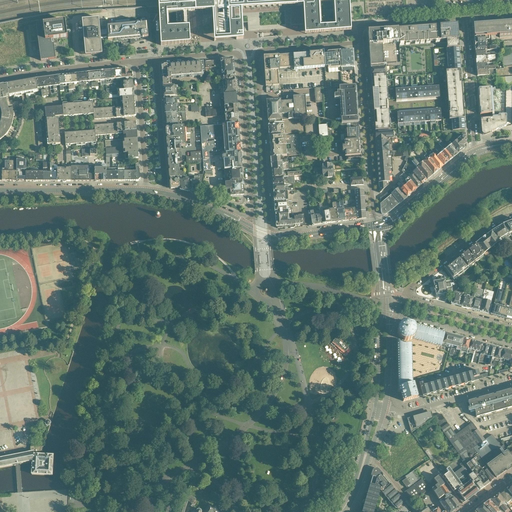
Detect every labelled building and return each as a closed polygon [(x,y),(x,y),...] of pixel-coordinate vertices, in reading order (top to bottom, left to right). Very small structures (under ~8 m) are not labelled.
[(158,0),(158,2),(159,7),(159,13),(161,46),(190,43),(214,42),(215,41),(236,40),(243,39),(260,38),(281,36),(282,36),(304,35),(305,35),(351,31),(349,2),(349,0),(158,0)] [(149,32),(148,23),(142,23),(100,27),(99,18),(82,20),(85,56),(102,54),(101,39),(108,38),(108,41),(110,41),(113,40),(143,38),(143,39),(148,38),(148,32),(149,32)] [(511,19),(477,23),(477,24),(473,24),(474,36),(475,36),(475,37),(489,36),(489,35),(499,35),(500,35),(499,35),(499,36),(511,34),(511,19)] [(38,41),(41,61),(56,59),(53,39),(68,38),(65,21),(36,25),(29,26),(29,30),(31,42),(38,41)] [(459,44),(458,40),(457,25),(439,26),(440,41),(446,40),(447,45),(447,48),(459,47),(459,44)] [(440,41),(439,26),(418,27),(419,42),(440,41)] [(419,42),(418,27),(398,29),(399,42),(399,44),(419,42)] [(384,67),(384,66),(382,43),(399,42),(398,29),(369,31),(368,31),(368,32),(371,68),(384,67)] [(459,47),(447,48),(446,48),(447,59),(460,58),(459,47)] [(511,66),(511,48),(504,49),(502,49),(503,67),(511,66)] [(341,68),(340,51),(330,52),(329,52),(328,52),(328,53),(327,53),(327,54),(326,54),(326,55),(325,56),(324,56),(325,67),(324,67),(324,68),(326,68),(327,68),(327,69),(341,68)] [(340,51),(341,68),(341,72),(347,71),(349,71),(350,71),(353,71),(353,67),(354,67),(354,66),(353,53),(353,52),(353,51),(352,51),(348,51),(345,51),(340,51)] [(325,67),(324,56),(324,52),(322,52),(317,53),(316,53),(308,54),(294,55),(293,55),(294,68),(294,70),(310,68),(321,68),(323,67),(324,67),(325,67)] [(279,82),(278,71),(287,70),(287,69),(294,68),(293,55),(283,56),(277,56),(269,57),(264,57),(264,63),(264,70),(265,75),(265,83),(266,87),(267,87),(266,87),(266,88),(266,89),(266,91),(270,91),(270,86),(273,86),(273,91),(278,90),(278,86),(279,86),(279,82)] [(489,63),(489,60),(495,60),(498,60),(498,56),(475,57),(476,65),(488,64),(488,63),(489,63)] [(234,66),(234,60),(232,59),(218,60),(218,67),(234,66)] [(171,85),(171,80),(173,80),(173,79),(173,78),(178,78),(179,78),(179,79),(180,79),(183,79),(183,78),(184,78),(189,77),(189,78),(190,79),(193,78),(194,78),(194,77),(203,76),(203,75),(204,75),(203,62),(198,62),(193,63),(188,63),(182,64),(177,64),(174,64),(172,65),(167,65),(162,65),(162,66),(162,77),(163,86),(171,85)] [(386,66),(384,66),(384,67),(371,68),(371,76),(386,75),(386,66)] [(132,78),(132,72),(130,73),(130,70),(128,70),(128,69),(123,69),(123,70),(121,70),(120,70),(121,79),(126,78),(126,80),(129,79),(128,78),(132,78)] [(72,90),(70,75),(65,75),(66,86),(68,86),(69,90),(69,93),(67,94),(67,98),(73,97),(73,96),(73,94),(72,90)] [(390,130),(389,110),(388,109),(388,107),(388,101),(386,75),(371,76),(373,102),(373,108),(374,110),(375,131),(390,130)] [(461,75),(446,76),(446,81),(447,87),(447,93),(448,98),(448,103),(448,104),(448,109),(449,113),(449,120),(452,120),(464,118),(463,108),(463,103),(463,97),(462,91),(462,86),(461,80),(461,75)] [(60,86),(59,76),(55,76),(49,77),(51,90),(50,90),(54,90),(54,93),(57,93),(57,86),(60,86)] [(496,78),(496,79),(496,83),(497,87),(506,86),(506,87),(511,86),(511,76),(496,78)] [(45,97),(43,78),(37,79),(38,91),(41,91),(42,97),(45,97)] [(38,91),(37,79),(31,80),(31,79),(28,79),(28,80),(23,81),(26,94),(38,92),(38,91)] [(235,87),(235,82),(235,79),(223,80),(223,81),(214,82),(214,85),(219,85),(219,88),(221,88),(235,87)] [(26,94),(23,81),(15,83),(15,82),(12,82),(12,83),(7,84),(9,97),(21,95),(26,94)] [(133,89),(133,82),(124,82),(124,90),(133,89)] [(8,109),(7,107),(10,106),(10,102),(10,101),(9,97),(7,84),(0,85),(0,107),(1,109),(1,111),(8,109)] [(177,96),(176,86),(163,87),(164,97),(177,96)] [(357,117),(358,117),(356,88),(356,86),(339,87),(339,90),(339,92),(335,92),(335,95),(334,95),(334,99),(341,99),(343,123),(342,124),(343,124),(358,123),(357,117)] [(506,115),(506,87),(490,88),(487,88),(489,114),(480,115),(480,119),(481,132),(481,133),(482,134),(483,135),(484,135),(485,135),(488,134),(490,133),(496,131),(506,126),(506,115)] [(323,102),(322,88),(314,89),(316,103),(323,102)] [(492,114),(490,88),(478,89),(480,115),(492,114)] [(134,96),(133,89),(124,90),(117,91),(118,92),(116,92),(117,93),(118,93),(118,95),(112,95),(112,92),(109,93),(109,98),(120,97),(134,96)] [(236,96),(236,94),(224,94),(224,97),(224,99),(220,99),(221,106),(237,105),(236,98),(236,96)] [(306,108),(305,96),(293,97),(286,98),(287,101),(281,102),(281,100),(267,101),(267,111),(268,120),(269,120),(269,123),(282,122),(282,120),(295,119),(307,118),(306,108)] [(123,107),(118,108),(119,118),(122,118),(124,117),(127,117),(134,117),(134,115),(135,114),(135,109),(135,107),(135,104),(134,104),(134,102),(134,97),(121,98),(121,102),(123,102),(123,107)] [(177,106),(177,100),(187,100),(187,98),(188,98),(188,97),(179,98),(179,97),(175,97),(176,98),(164,99),(165,107),(177,106)] [(93,109),(93,102),(78,103),(79,115),(83,115),(83,111),(89,111),(89,114),(94,114),(93,109)] [(79,115),(78,103),(63,105),(63,107),(63,116),(68,116),(68,112),(74,112),(74,115),(79,115)] [(238,115),(237,106),(237,105),(221,106),(221,107),(205,108),(206,117),(225,116),(238,115)] [(185,106),(183,107),(179,107),(179,106),(177,106),(165,107),(165,114),(185,112),(185,106)] [(63,116),(63,107),(45,108),(46,118),(63,116)] [(186,119),(185,112),(165,114),(166,121),(186,119)] [(238,115),(225,116),(226,123),(226,124),(226,125),(238,124),(238,123),(238,120),(238,115)] [(60,138),(60,136),(60,134),(59,134),(58,130),(59,130),(59,125),(58,125),(58,121),(59,121),(59,118),(45,119),(47,139),(60,138)] [(186,126),(186,119),(166,121),(166,127),(166,128),(167,128),(180,127),(184,126),(186,126)] [(11,127),(11,126),(1,122),(0,123),(0,125),(9,131),(10,130),(10,129),(11,127)] [(122,123),(119,124),(120,132),(123,132),(137,131),(136,125),(135,125),(135,123),(127,123),(125,123),(124,123),(122,123)] [(240,142),(239,133),(238,124),(226,125),(206,127),(202,127),(200,127),(201,136),(202,145),(202,152),(202,155),(203,162),(203,165),(204,170),(204,171),(210,170),(210,164),(209,154),(223,153),(240,152),(240,142)] [(284,136),(283,124),(269,125),(269,137),(284,136)] [(9,131),(0,125),(0,130),(5,135),(6,134),(7,133),(8,132),(9,131)] [(333,138),(332,130),(327,131),(327,125),(319,125),(319,131),(319,134),(319,139),(319,142),(322,142),(322,139),(333,138)] [(166,128),(165,128),(166,135),(167,135),(167,139),(166,139),(167,146),(168,146),(168,150),(167,150),(167,153),(168,157),(169,156),(169,160),(168,161),(168,167),(169,167),(170,171),(169,171),(169,178),(170,178),(170,182),(169,182),(170,189),(171,188),(171,189),(178,189),(178,188),(179,188),(179,187),(179,178),(179,176),(178,165),(182,164),(181,154),(181,152),(181,150),(181,146),(186,146),(186,142),(185,129),(184,129),(184,127),(184,126),(180,127),(167,128),(166,128)] [(360,139),(359,128),(343,130),(344,134),(339,135),(339,138),(347,137),(347,140),(360,139)] [(96,143),(96,136),(95,131),(90,132),(90,135),(85,136),(85,132),(80,132),(81,144),(96,143)] [(137,138),(137,131),(123,132),(124,135),(124,139),(137,138)] [(393,139),(393,138),(393,131),(375,132),(376,139),(377,153),(388,152),(393,152),(393,151),(392,142),(395,142),(395,139),(393,139)] [(81,144),(80,132),(75,133),(75,136),(70,137),(70,133),(65,133),(65,145),(81,144)] [(286,157),(286,156),(301,155),(302,155),(301,145),(300,135),(284,136),(269,137),(270,147),(271,158),(282,157),(286,157)] [(465,148),(463,146),(466,143),(466,137),(460,137),(451,145),(459,153),(462,151),(465,148)] [(138,152),(138,145),(137,138),(124,139),(124,143),(123,143),(123,146),(123,147),(121,147),(122,153),(125,153),(138,152)] [(361,151),(360,139),(347,140),(344,141),(344,145),(342,145),(342,152),(345,152),(345,154),(345,157),(346,157),(361,155),(361,153),(361,151)] [(459,153),(451,145),(450,145),(449,144),(445,147),(441,142),(438,144),(442,148),(445,151),(445,150),(452,158),(459,153)] [(445,150),(445,151),(442,148),(435,154),(436,156),(444,165),(449,161),(452,158),(445,150)] [(430,152),(430,153),(431,154),(432,156),(430,158),(440,169),(444,165),(436,156),(435,154),(434,154),(432,151),(430,152)] [(203,162),(202,155),(202,152),(191,152),(191,157),(186,157),(187,163),(199,163),(203,162)] [(241,162),(240,152),(223,153),(223,156),(222,157),(222,160),(224,160),(224,163),(241,162)] [(391,162),(390,154),(388,154),(388,152),(377,153),(377,162),(377,163),(391,162)] [(429,157),(428,156),(426,154),(424,156),(426,159),(423,161),(434,174),(440,169),(429,157)] [(434,174),(423,161),(419,165),(414,159),(412,161),(416,167),(417,166),(419,167),(417,169),(425,178),(426,177),(428,179),(434,174)] [(26,182),(26,172),(26,170),(26,160),(17,160),(17,172),(17,182),(25,182),(26,182)] [(391,172),(391,168),(391,162),(377,163),(378,172),(378,173),(391,172)] [(106,181),(106,169),(106,165),(105,165),(104,164),(103,164),(102,165),(101,165),(98,165),(99,169),(95,169),(95,182),(106,181)] [(182,164),(178,165),(179,176),(179,178),(179,187),(179,188),(180,189),(180,190),(188,192),(190,192),(189,177),(185,177),(185,175),(184,175),(184,168),(182,168),(182,166),(183,166),(183,164),(182,164)] [(332,178),(331,164),(322,165),(323,169),(322,169),(320,170),(317,170),(317,175),(321,174),(321,181),(322,181),(323,181),(323,178),(332,178)] [(413,173),(411,171),(408,174),(407,173),(407,172),(406,171),(409,169),(405,165),(402,171),(403,173),(404,173),(408,178),(417,188),(423,184),(421,181),(420,182),(412,173),(413,173)] [(95,182),(95,169),(95,166),(71,166),(71,168),(71,182),(95,182)] [(43,182),(43,172),(39,172),(39,170),(37,168),(33,169),(33,182),(43,182)] [(66,182),(71,182),(71,168),(65,168),(62,169),(57,169),(57,170),(57,182),(62,182),(66,182)] [(242,177),(242,174),(242,168),(224,169),(225,183),(243,182),(242,177)] [(425,178),(417,169),(413,173),(412,173),(420,182),(421,181),(423,184),(428,179),(426,177),(425,178)] [(303,176),(303,172),(286,173),(286,170),(285,170),(272,171),(273,178),(294,176),(303,176)] [(392,175),(391,172),(378,173),(379,182),(379,183),(388,182),(390,182),(392,182),(392,177),(392,175)] [(406,181),(408,178),(404,173),(403,173),(399,177),(401,179),(398,181),(401,185),(399,187),(407,197),(412,193),(402,181),(406,181)] [(194,176),(189,177),(190,192),(191,193),(194,193),(195,191),(195,189),(200,189),(199,182),(201,182),(203,177),(203,175),(199,175),(199,177),(194,177),(194,176)] [(295,184),(294,176),(273,178),(273,185),(293,184),(295,184)] [(363,185),(363,177),(350,178),(351,186),(363,185)] [(417,188),(408,178),(406,181),(402,181),(412,193),(417,188)] [(244,195),(243,189),(243,186),(243,182),(225,183),(226,191),(225,191),(226,194),(227,196),(228,196),(240,195),(244,195)] [(380,193),(388,185),(389,184),(388,182),(379,183),(379,188),(380,193)] [(288,188),(288,186),(293,185),(293,184),(273,185),(274,193),(288,192),(294,191),(294,190),(294,188),(288,188)] [(407,197),(399,187),(398,187),(396,184),(391,187),(392,188),(389,191),(400,203),(407,197)] [(365,213),(364,196),(363,190),(355,190),(355,191),(348,191),(349,197),(355,196),(357,219),(361,219),(366,219),(365,213)] [(400,203),(389,191),(380,198),(380,197),(381,209),(381,212),(381,214),(382,215),(384,215),(387,214),(388,213),(390,212),(394,208),(400,203)] [(288,198),(288,192),(274,193),(274,201),(288,200),(288,198)] [(289,206),(288,200),(274,201),(275,212),(292,210),(292,206),(289,206)] [(335,204),(336,203),(335,201),(332,201),(333,208),(329,208),(331,223),(338,222),(335,204)] [(344,210),(343,202),(336,203),(335,204),(338,222),(345,221),(344,210)] [(318,225),(316,211),(313,211),(311,211),(311,209),(312,209),(311,205),(309,205),(312,220),(312,225),(318,225)] [(331,223),(329,208),(322,209),(324,224),(331,223)] [(356,220),(355,209),(344,210),(345,221),(356,220)] [(305,226),(304,214),(291,216),(290,215),(275,217),(276,227),(277,227),(277,229),(282,228),(289,227),(290,228),(294,228),(295,227),(302,226),(302,227),(305,226)] [(511,226),(509,222),(503,224),(511,236),(511,237),(511,226)] [(511,236),(503,224),(497,228),(507,242),(507,243),(508,244),(509,246),(510,245),(508,242),(510,240),(508,237),(508,236),(508,237),(510,236),(511,236)] [(507,242),(497,228),(491,232),(501,243),(503,242),(504,244),(507,243),(507,242)] [(501,243),(491,232),(484,238),(491,248),(493,246),(495,248),(497,246),(498,248),(499,248),(501,246),(502,245),(501,243)] [(491,248),(484,238),(475,244),(484,255),(485,256),(484,256),(485,257),(489,253),(487,251),(491,248)] [(484,255),(475,244),(467,250),(459,257),(467,267),(468,267),(473,263),(479,271),(481,269),(485,267),(478,258),(484,255)] [(502,261),(495,253),(495,252),(493,254),(500,262),(502,261)] [(467,267),(459,257),(452,262),(461,274),(468,269),(468,268),(469,268),(468,267),(467,267)] [(461,274),(452,262),(444,268),(453,279),(455,278),(455,279),(461,274)] [(452,292),(450,281),(445,282),(445,280),(442,281),(441,278),(436,279),(437,282),(434,282),(435,287),(434,287),(435,291),(435,290),(436,295),(452,292)] [(474,297),(476,288),(477,286),(477,285),(477,283),(477,282),(473,282),(473,283),(475,284),(473,290),(471,298),(469,297),(470,296),(467,295),(468,292),(463,291),(463,293),(459,306),(470,309),(474,297)] [(480,307),(482,297),(482,296),(483,290),(476,288),(474,297),(470,309),(479,312),(480,307)] [(498,317),(502,301),(505,291),(498,289),(491,315),(498,317)] [(494,292),(484,290),(483,295),(484,295),(481,307),(479,312),(488,314),(490,314),(492,305),(490,304),(494,292)] [(459,306),(463,293),(455,291),(451,304),(459,306)] [(509,306),(503,305),(504,302),(502,301),(498,317),(506,319),(509,306)] [(441,346),(445,333),(426,328),(411,324),(410,324),(410,325),(404,323),(403,323),(403,324),(402,324),(401,324),(400,325),(400,326),(399,326),(399,327),(398,328),(398,329),(398,330),(397,331),(397,332),(397,333),(398,334),(398,335),(398,336),(399,336),(399,337),(400,338),(397,341),(398,364),(398,388),(398,392),(400,392),(403,400),(403,402),(405,401),(417,398),(417,397),(413,383),(412,384),(412,379),(417,377),(418,379),(443,372),(448,352),(440,350),(441,347),(441,346)] [(451,346),(454,336),(445,333),(441,346),(447,347),(447,345),(451,346)] [(460,351),(463,338),(454,336),(451,346),(451,348),(449,355),(452,356),(454,349),(456,349),(456,350),(460,351)] [(345,351),(349,348),(338,338),(337,337),(333,341),(345,351)] [(467,352),(470,340),(463,338),(460,351),(460,350),(467,352)] [(473,354),(477,342),(470,340),(467,352),(467,353),(469,354),(469,353),(473,354)] [(480,357),(483,344),(477,342),(473,354),(471,363),(478,364),(478,362),(479,359),(476,359),(476,356),(480,357)] [(485,363),(487,358),(490,346),(483,344),(480,357),(479,359),(478,362),(485,363)] [(491,366),(496,348),(490,346),(487,358),(490,359),(488,364),(485,363),(485,365),(491,366)] [(499,362),(503,349),(496,348),(491,366),(494,367),(495,361),(499,362)] [(505,364),(509,351),(503,349),(499,362),(505,364)] [(423,383),(419,384),(422,396),(474,381),(473,378),(479,376),(478,371),(471,373),(471,374),(423,388),(422,384),(423,383)] [(511,407),(511,388),(510,389),(496,393),(492,394),(478,398),(475,399),(468,401),(470,408),(469,408),(468,408),(468,409),(468,410),(469,411),(470,411),(471,413),(474,412),(476,417),(511,407)] [(448,418),(442,422),(445,427),(451,422),(448,418)] [(509,469),(487,438),(485,440),(477,430),(472,433),(479,444),(473,448),(476,452),(478,455),(489,470),(496,478),(509,469)] [(511,457),(503,445),(501,447),(492,435),(487,438),(509,469),(511,467),(511,466),(511,457)] [(0,467),(16,465),(18,464),(19,464),(31,462),(33,462),(33,454),(33,451),(31,452),(30,452),(19,454),(15,455),(12,455),(0,457),(0,467)] [(495,479),(486,467),(477,456),(478,455),(476,452),(469,456),(490,483),(491,482),(495,479)] [(53,455),(40,454),(33,454),(33,462),(31,462),(31,474),(52,475),(53,455)] [(490,483),(469,456),(464,461),(465,463),(466,464),(478,480),(478,479),(484,487),(490,483)] [(465,463),(464,461),(460,464),(463,468),(479,489),(480,490),(484,487),(484,488),(484,487),(478,479),(478,480),(466,464),(465,463)] [(443,476),(443,477),(452,489),(456,494),(458,492),(465,502),(478,492),(477,490),(479,489),(463,468),(454,475),(452,472),(452,471),(451,470),(451,471),(449,468),(446,469),(448,473),(443,476)] [(390,485),(383,476),(384,475),(382,474),(380,472),(381,472),(380,472),(379,470),(376,469),(374,469),(372,471),(372,472),(372,474),(371,474),(371,476),(370,477),(371,477),(368,487),(369,487),(369,490),(380,493),(382,492),(390,485)] [(413,501),(430,489),(422,479),(420,480),(414,471),(410,474),(404,478),(406,479),(410,484),(408,486),(409,489),(406,491),(413,501)] [(439,488),(444,485),(438,476),(434,480),(437,484),(432,489),(438,500),(444,495),(439,488)] [(410,484),(406,479),(402,482),(406,487),(408,486),(410,484)] [(401,497),(397,493),(394,489),(394,488),(393,488),(390,485),(382,492),(396,509),(397,508),(405,502),(405,501),(405,502),(401,498),(402,497),(401,497)] [(449,492),(444,485),(439,488),(444,495),(448,493),(449,492)] [(511,506),(511,496),(506,489),(499,495),(499,494),(498,495),(505,503),(510,508),(511,506)] [(374,511),(376,504),(380,493),(369,490),(362,511),(374,511)] [(460,506),(457,502),(454,498),(450,491),(449,492),(448,493),(444,495),(446,497),(449,501),(455,510),(460,506)] [(189,495),(186,499),(188,500),(188,501),(189,502),(190,501),(194,503),(196,499),(189,495)] [(498,495),(495,497),(491,500),(498,508),(500,506),(505,511),(508,509),(504,504),(505,503),(498,495)] [(449,501),(446,497),(441,501),(440,500),(439,501),(445,510),(446,511),(452,511),(455,510),(449,501)] [(483,505),(490,511),(499,511),(500,511),(489,501),(483,505)]
